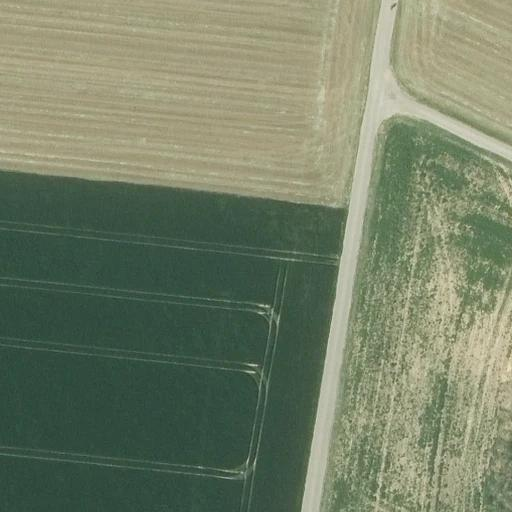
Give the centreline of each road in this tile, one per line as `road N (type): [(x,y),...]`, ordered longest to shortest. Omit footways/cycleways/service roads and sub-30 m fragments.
road 1 (track): [(407,0),(327,511)]
road 2 (track): [(511,162),(390,105)]
